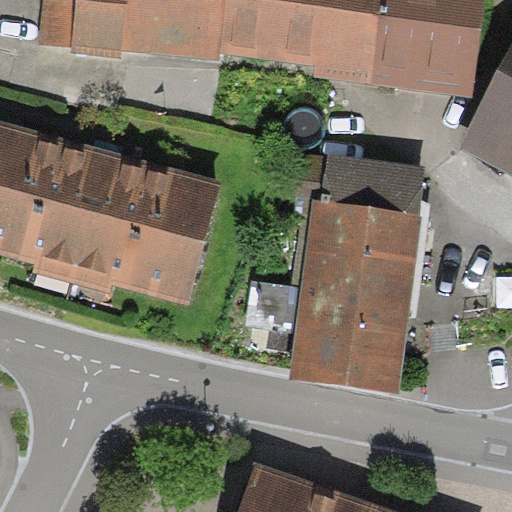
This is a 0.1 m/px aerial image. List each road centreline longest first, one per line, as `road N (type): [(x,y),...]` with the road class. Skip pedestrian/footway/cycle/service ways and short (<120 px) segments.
road 1 (residential): [(511,444),(96,362)]
road 2 (residential): [(96,362),(32,511)]
